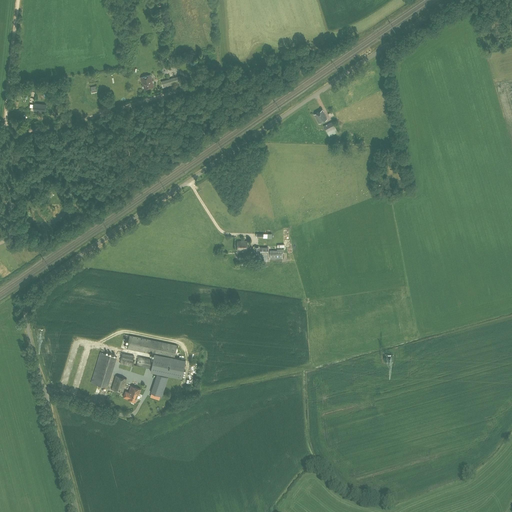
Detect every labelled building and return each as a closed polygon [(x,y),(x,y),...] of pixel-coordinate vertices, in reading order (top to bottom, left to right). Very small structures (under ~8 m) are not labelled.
[(154,86),(151,75),(140,78),(144,89),(154,86)] [(163,87),(177,83),(179,82),(178,77),(176,77),(175,77),(161,81),(163,87)] [(34,103),(33,110),(46,111),(47,104),(34,103)] [(327,119),(322,110),(314,114),(319,124),(327,119)] [(332,121),(324,126),(327,132),(336,128),(332,121)] [(247,250),(247,241),(237,241),(237,250),(247,250)] [(259,254),(259,256),(259,258),(260,258),(260,261),(268,261),(268,255),(269,255),(268,247),(260,247),(254,247),(254,254),(259,254)] [(270,259),(283,258),(282,249),(277,249),(277,250),(270,250),(270,259)] [(127,348),(154,354),(175,358),(177,345),(130,336),(127,348)] [(101,352),(91,383),(106,387),(107,383),(109,384),(117,357),(115,357),(101,352)] [(133,366),(134,361),(133,360),(134,355),(122,353),(120,363),(133,366)] [(186,360),(175,358),(154,354),(153,359),(151,369),(151,372),(182,378),(186,360)] [(140,366),(151,369),(153,359),(138,356),(136,368),(136,370),(139,370),(140,366)] [(157,374),(151,393),(162,397),(169,377),(157,374)] [(123,392),(127,379),(116,376),(112,389),(123,392)] [(131,385),(129,392),(125,391),(123,397),(128,399),(135,401),(138,394),(139,394),(141,389),(131,385)]
